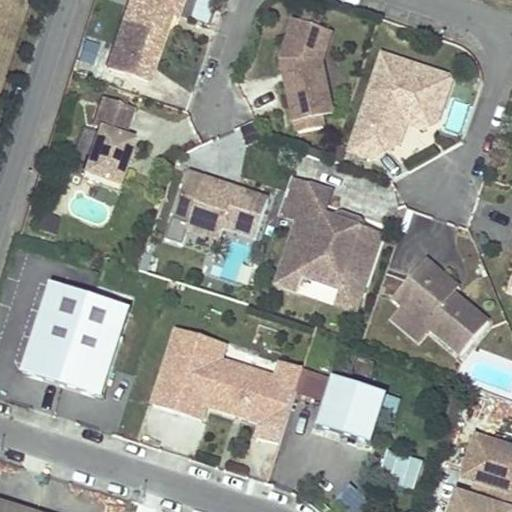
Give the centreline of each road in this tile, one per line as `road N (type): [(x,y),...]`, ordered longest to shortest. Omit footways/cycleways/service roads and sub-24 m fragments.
road 1 (residential): [(0,431),(255,511)]
road 2 (unclassified): [(0,205),(67,0)]
road 3 (residential): [(511,32),(467,158),(435,188)]
